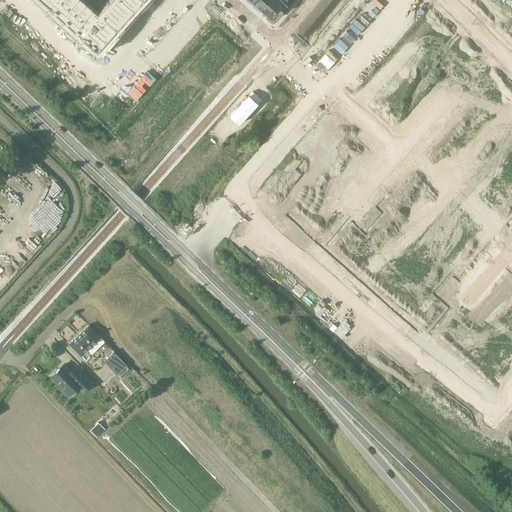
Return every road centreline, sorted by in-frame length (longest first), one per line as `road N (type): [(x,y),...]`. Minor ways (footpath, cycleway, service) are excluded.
road 1 (residential): [(511,393),(496,410),(236,203),(327,91),(299,63)]
road 2 (secondary): [(355,414),(0,72)]
road 3 (secondary): [(0,84),(346,423)]
road 4 (unclassified): [(0,300),(73,214),(63,178),(0,116)]
road 5 (trunk): [(459,511),(355,414)]
